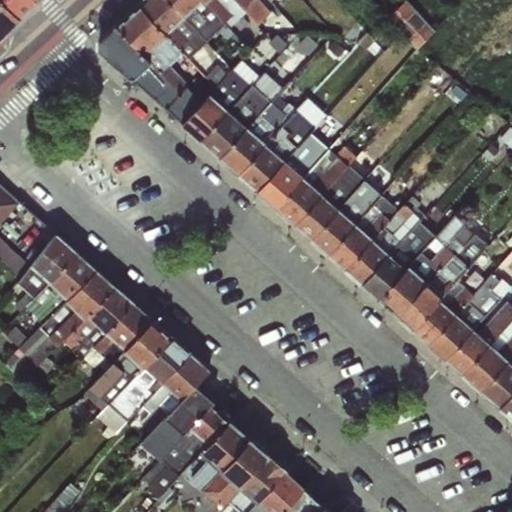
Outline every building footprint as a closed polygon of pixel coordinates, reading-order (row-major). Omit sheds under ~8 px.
[(0,0),(0,34),(19,18),(0,0)] [(0,0),(19,18),(37,1),(35,0),(0,0)] [(167,0),(140,0),(138,2),(166,32),(183,16),(167,0)] [(167,0),(183,16),(200,0),(167,0)] [(201,0),(200,0),(183,16),(206,42),(212,48),(231,29),(229,27),(205,2),(204,3),(201,0)] [(229,27),(245,12),(234,0),(206,0),(205,2),(229,27)] [(258,0),(234,0),(245,12),(257,25),(270,12),(258,0)] [(420,45),(438,28),(411,0),(406,0),(391,14),(420,45)] [(138,2),(116,22),(145,55),(166,34),(167,34),(166,32),(138,2)] [(206,42),(183,16),(166,32),(167,34),(166,34),(182,52),(188,59),(206,42)] [(145,55),(116,22),(98,39),(98,49),(130,77),(131,75),(133,78),(152,62),(145,55)] [(172,86),(181,77),(169,64),(182,52),(166,34),(145,55),(152,62),(171,84),(172,86)] [(171,84),(152,62),(133,78),(131,75),(130,77),(154,99),(171,84)] [(171,84),(154,99),(165,109),(181,122),(202,100),(181,77),(172,86),(171,84)] [(202,100),(181,122),(201,139),(227,109),(209,93),(202,100)] [(227,109),(201,139),(218,155),(246,126),(227,109)] [(63,120),(54,121),(55,131),(64,130),(63,120)] [(246,126),(218,155),(238,173),(264,142),(246,126)] [(264,142),(238,173),(256,189),(284,159),(264,142)] [(276,207),(302,175),(284,159),(256,189),(276,207)] [(293,222),(321,192),(302,175),(276,207),(293,222)] [(0,219),(18,202),(0,183),(0,219)] [(310,237),(338,207),(321,192),(293,222),(310,237)] [(327,252),(355,222),(338,207),(310,237),(327,252)] [(477,244),(472,236),(474,235),(460,216),(440,230),(460,256),(477,244)] [(344,267),(372,237),(355,222),(327,252),(344,267)] [(77,253),(56,233),(29,266),(47,283),(49,284),(77,253)] [(361,283),(388,253),(372,237),(344,267),(361,283)] [(0,259),(14,272),(23,261),(0,239),(0,259)] [(96,269),(77,253),(49,284),(65,299),(96,269)] [(378,297),(405,267),(388,253),(361,283),(378,297)] [(493,308),(511,287),(511,253),(476,292),(493,308)] [(397,314),(426,282),(408,264),(405,267),(378,297),(397,314)] [(47,283),(29,266),(22,275),(17,282),(32,297),(47,283)] [(114,286),(96,269),(65,299),(84,319),(88,315),(114,286)] [(412,328),(439,298),(443,293),(428,279),(426,282),(397,314),(412,328)] [(47,283),(32,297),(25,305),(42,322),(65,299),(49,284),(47,283)] [(133,303),(114,286),(88,315),(105,332),(106,333),(133,303)] [(427,342),(455,312),(439,298),(412,328),(427,342)] [(65,299),(42,322),(28,337),(16,349),(4,361),(22,379),(38,364),(46,372),(55,363),(47,355),(62,340),(84,319),(65,299)] [(151,320),(133,303),(106,333),(124,349),(151,320)] [(445,358),(472,327),(455,312),(427,342),(445,358)] [(84,355),(105,332),(88,315),(84,319),(62,340),(71,351),(75,347),(84,355)] [(171,337),(151,320),(124,349),(141,365),(143,367),(145,365),(171,337)] [(445,358),(461,372),(489,342),(472,327),(445,358)] [(106,333),(105,332),(84,355),(82,357),(100,374),(124,349),(106,333)] [(188,352),(171,337),(145,365),(162,382),(188,352)] [(480,389),(507,358),(489,342),(461,372),(480,389)] [(124,349),(100,374),(89,386),(107,403),(141,365),(124,349)] [(209,370),(188,352),(162,382),(179,398),(194,385),(209,370)] [(498,406),(511,391),(511,362),(507,358),(480,389),(498,406)] [(162,382),(145,365),(143,367),(141,365),(107,403),(96,416),(107,426),(101,433),(109,440),(125,423),(140,405),(162,382)] [(150,431),(164,416),(179,398),(162,382),(140,405),(149,412),(140,423),(150,431)] [(214,401),(194,385),(179,398),(164,416),(183,433),(189,427),(214,401)] [(511,417),(511,391),(498,406),(511,417)] [(231,416),(214,401),(189,427),(207,443),(229,418),(231,416)] [(164,416),(150,431),(141,441),(160,458),(183,433),(164,416)] [(249,436),(229,418),(207,443),(199,452),(218,468),(219,470),(249,436)] [(182,471),(199,452),(207,443),(189,427),(183,433),(160,458),(143,475),(152,483),(169,465),(179,474),(182,471)] [(269,453),(249,436),(219,470),(239,486),(269,453)] [(0,437),(0,464),(15,451),(0,437)] [(199,452),(182,471),(200,488),(218,468),(199,452)] [(286,470),(269,453),(239,486),(255,501),(256,503),(258,501),(286,470)] [(156,498),(179,474),(169,465),(152,483),(146,488),(156,498)] [(218,468),(200,488),(204,491),(205,497),(212,503),(217,503),(221,507),(227,499),(239,486),(219,470),(218,468)] [(280,511),(304,487),(286,470),(258,501),(268,511),(280,511)] [(69,483),(42,511),(59,511),(78,491),(69,483)] [(239,486),(227,499),(240,511),(245,511),(255,501),(239,486)] [(315,511),(322,505),(304,487),(280,511),(315,511)] [(255,501),(245,511),(268,511),(258,501),(256,503),(255,501)]
